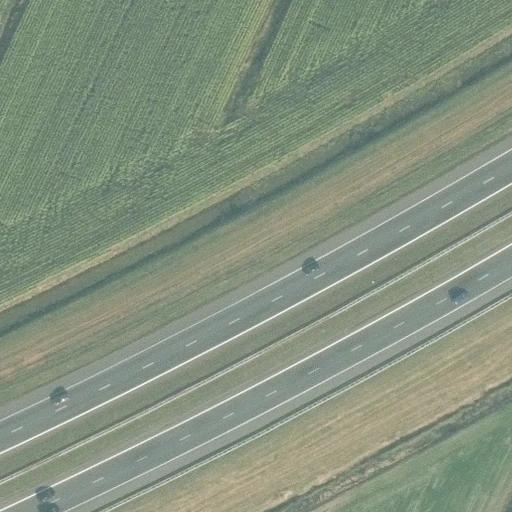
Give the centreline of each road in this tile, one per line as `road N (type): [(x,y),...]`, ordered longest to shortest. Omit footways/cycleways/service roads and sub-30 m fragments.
road 1 (motorway): [(511,166),(304,286),(0,438)]
road 2 (motorway): [(32,511),(358,348),(511,259)]
